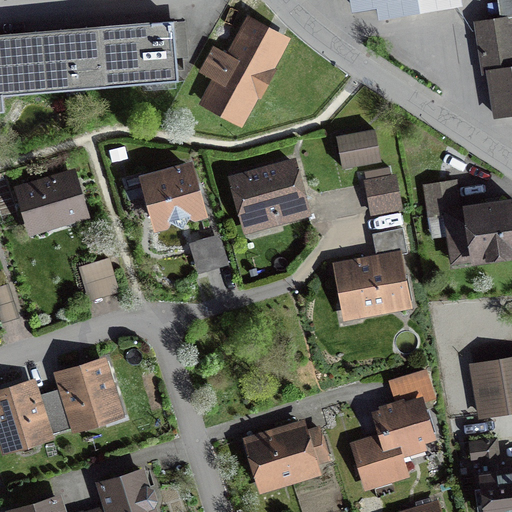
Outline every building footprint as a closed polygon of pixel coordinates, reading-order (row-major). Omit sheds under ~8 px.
[(457,3),(456,0),(356,0),(358,8),(380,4),(382,15),(419,9),(457,3)] [(511,18),(511,0),(497,0),(500,20),(511,18)] [(511,113),(511,20),(511,19),(477,25),(484,74),(492,73),(498,115),(511,113)] [(0,117),(5,117),(4,101),(179,87),(175,22),(0,38),(0,117)] [(272,70),(270,69),(284,43),(246,22),(227,55),(216,49),(203,72),(214,78),(203,100),(241,121),(255,95),(258,96),(272,70)] [(382,165),(376,131),(337,137),(342,171),(382,165)] [(292,160),(234,176),(248,229),(306,213),(299,188),(292,160)] [(189,167),(147,179),(159,223),(170,220),(183,228),(190,215),(201,211),(195,190),(189,167)] [(396,172),(363,177),(370,218),(403,212),(396,172)] [(19,190),(32,231),(84,214),(79,197),(71,173),(19,190)] [(446,213),(453,262),(511,254),(511,202),(494,205),(462,210),(458,181),(424,185),(428,215),(446,213)] [(359,320),(412,310),(402,255),(408,254),(403,227),(372,233),(376,256),(332,264),(344,327),(359,324),(359,320)] [(219,237),(190,245),(198,274),(227,266),(219,237)] [(120,293),(110,259),(79,268),(89,302),(120,293)] [(0,319),(2,325),(19,319),(8,284),(0,286),(0,319)] [(511,352),(469,360),(478,416),(511,410),(511,352)] [(77,426),(118,413),(103,363),(61,376),(77,426)] [(371,408),(378,431),(350,439),(365,489),(374,486),(377,497),(396,491),(393,480),(411,475),(405,454),(410,452),(412,457),(426,453),(424,448),(428,447),(425,438),(437,435),(426,399),(437,395),(428,364),(387,376),(393,398),(379,402),(380,405),(371,408)] [(46,436),(31,386),(0,394),(0,423),(7,447),(46,436)] [(282,484),(322,472),(319,462),(331,458),(320,423),(307,426),(304,416),(243,434),(259,491),(263,490),(265,495),(283,490),(282,484)] [(511,511),(511,459),(501,461),(498,434),(468,437),(471,461),(478,460),(483,511),(511,511)] [(101,483),(109,507),(91,511),(59,511),(57,505),(55,497),(12,510),(13,511),(155,511),(143,470),(123,476),(101,483)] [(443,511),(438,496),(397,509),(397,511),(443,511)]
